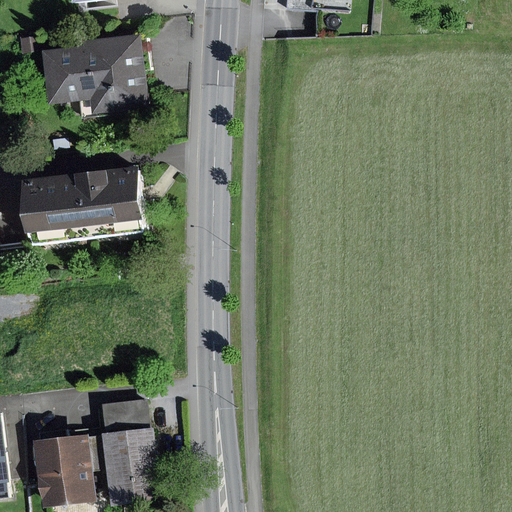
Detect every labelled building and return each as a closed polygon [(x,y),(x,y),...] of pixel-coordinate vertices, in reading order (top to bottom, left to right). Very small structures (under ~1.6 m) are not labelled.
[(153,34),(53,48),(60,101),(103,95),(105,108),(162,100),(153,34)] [(42,36),(27,38),(28,50),(43,48),(42,36)] [(81,140),(60,141),(61,149),(81,147),(81,140)] [(143,167),(27,185),(37,251),(153,233),(143,167)] [(153,401),(103,407),(116,507),(166,501),(153,401)] [(9,414),(0,414),(0,496),(18,494),(9,414)] [(92,436),(35,443),(44,511),(100,504),(92,436)]
